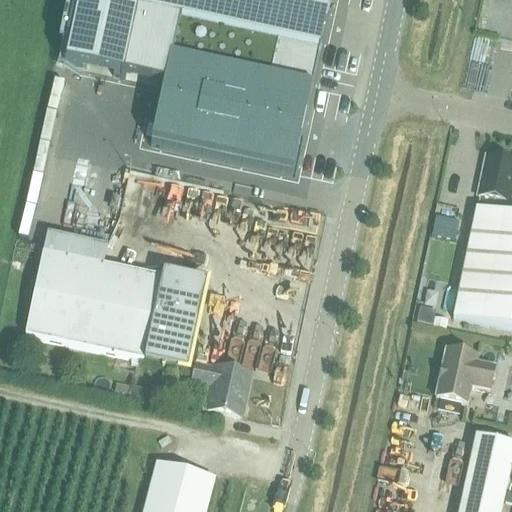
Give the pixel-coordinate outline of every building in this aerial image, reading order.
[(318,58),(329,0),(75,0),(61,68),(123,82),(137,19),(318,58)] [(230,78),(228,91),(258,95),(260,82),(230,78)] [(47,119),(56,88),(44,84),(35,116),(47,119)] [(265,137),(293,145),(303,112),(250,97),(239,137),(263,144),(265,137)] [(123,103),(109,166),(120,169),(134,105),(123,103)] [(24,183),(36,184),(45,119),(34,118),(24,183)] [(455,309),(452,322),(511,334),(511,220),(490,216),(493,203),(507,206),(511,183),(511,165),(486,160),(481,185),(478,200),(480,200),(477,213),(475,212),(455,309)] [(267,266),(272,241),(209,228),(204,253),(267,266)] [(197,254),(197,236),(170,236),(170,254),(197,254)] [(139,365),(143,366),(186,374),(205,286),(162,276),(161,282),(102,270),(106,250),(47,237),(25,340),(131,363),(130,367),(138,369),(139,365)] [(445,307),(443,320),(452,322),(455,309),(445,307)] [(434,315),(419,312),(416,325),(431,329),(434,315)] [(435,402),(467,409),(470,392),(488,396),(494,372),(476,368),(477,362),(445,355),(435,402)] [(245,410),(243,407),(249,379),(213,371),(213,373),(195,370),(192,386),(212,391),(207,415),(239,422),(240,418),(243,416),(245,410)] [(146,393),(142,408),(153,410),(156,395),(146,393)] [(501,511),(511,462),(511,447),(475,439),(459,511),(501,511)] [(144,511),(206,511),(214,484),(156,468),(144,511)]
